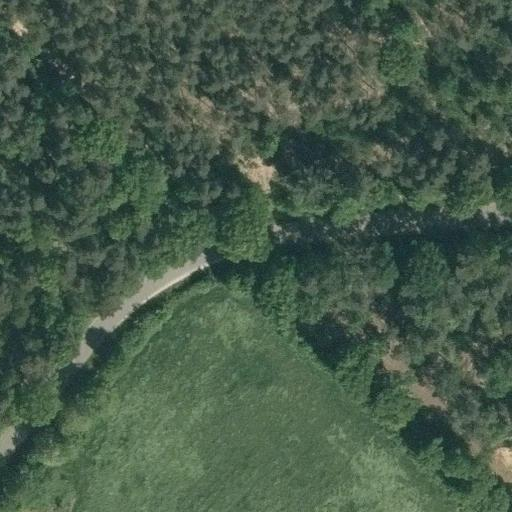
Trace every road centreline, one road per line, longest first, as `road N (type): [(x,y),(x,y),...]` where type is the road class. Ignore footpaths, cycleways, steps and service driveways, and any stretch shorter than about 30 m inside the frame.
road 1 (track): [(0,21),(215,232),(242,242),(278,283),(351,325),(511,482)]
road 2 (unclassified): [(0,456),(118,309),(185,261),(280,233),(511,212)]
